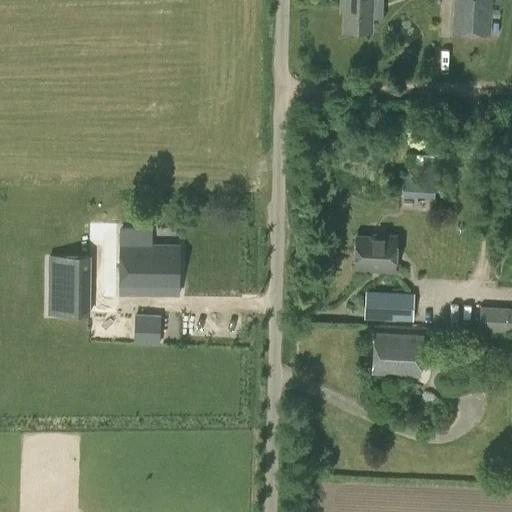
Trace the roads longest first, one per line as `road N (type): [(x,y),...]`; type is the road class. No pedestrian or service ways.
road 1 (unclassified): [(274,511),(287,76)]
road 2 (unclassified): [(511,80),(287,76)]
